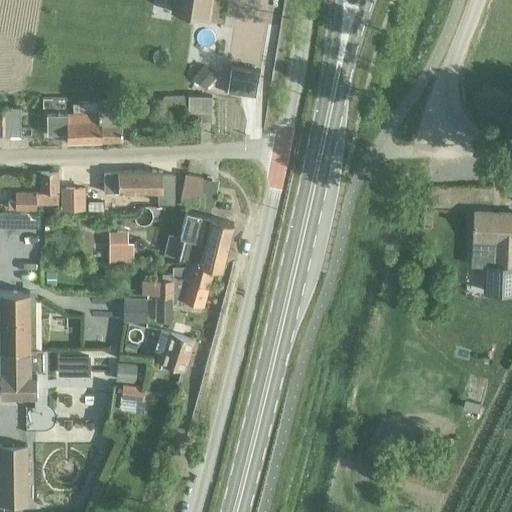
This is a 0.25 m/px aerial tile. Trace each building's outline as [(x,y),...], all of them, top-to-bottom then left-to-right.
[(172,0),(171,12),(206,18),(208,0),(172,0)] [(203,66),(191,80),(204,90),(216,77),(203,66)] [(231,68),(227,93),(256,97),(260,73),(231,68)] [(211,121),(212,96),(187,96),(187,121),(211,121)] [(183,97),(162,98),(162,108),(183,108),(183,97)] [(98,113),(47,114),(48,135),(61,135),(67,135),(68,143),(101,142),(101,101),(98,101),(98,113)] [(101,101),(101,142),(122,141),(121,101),(101,101)] [(4,109),(0,109),(0,135),(20,135),(19,115),(19,106),(9,106),(4,106),(4,109)] [(161,169),(100,170),(100,174),(101,191),(157,191),(157,201),(173,201),(174,173),(161,174),(161,171),(161,169)] [(40,203),(58,203),(58,171),(40,172),(40,191),(35,191),(35,193),(16,193),(16,200),(8,201),(8,208),(36,208),(36,204),(40,204),(40,203)] [(202,176),(184,173),(179,199),(196,202),(202,176)] [(83,188),(60,188),(60,210),(83,209),(83,188)] [(102,201),(87,201),(87,210),(102,210),(102,201)] [(186,258),(221,267),(233,223),(209,217),(186,212),(180,236),(184,237),(179,256),(186,258)] [(511,215),(473,214),(472,241),(495,242),(494,267),(485,267),(484,293),(511,293),(511,215)] [(132,239),(108,239),(108,263),(132,263),(132,239)] [(107,251),(93,251),(93,264),(107,264),(107,251)] [(172,278),(156,279),(142,279),(141,293),(156,294),(155,320),(172,320),(172,302),(173,302),(173,298),(173,296),(173,278),(186,277),(209,284),(214,266),(221,268),(221,267),(186,258),(185,266),(172,266),(172,278)] [(55,273),(46,273),(46,285),(55,285),(55,273)] [(173,296),(173,298),(173,302),(180,304),(181,298),(203,305),(209,284),(186,277),(173,278),(173,296)] [(36,370),(42,370),(42,348),(29,349),(29,292),(0,292),(0,396),(36,396),(36,370)] [(146,300),(123,300),(123,324),(145,324),(146,300)] [(159,350),(155,365),(160,367),(162,362),(183,369),(187,355),(193,339),(170,332),(161,330),(156,349),(159,350)] [(123,345),(122,351),(135,353),(136,347),(123,345)] [(117,361),(116,379),(136,381),(137,363),(117,361)] [(142,413),(145,386),(122,384),(120,411),(142,413)] [(26,445),(0,444),(0,505),(26,506),(26,445)]
